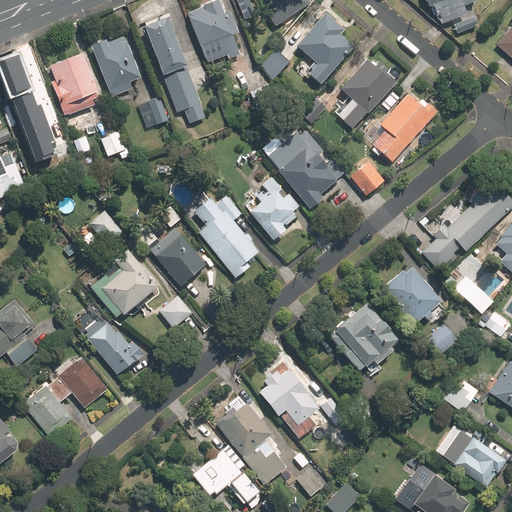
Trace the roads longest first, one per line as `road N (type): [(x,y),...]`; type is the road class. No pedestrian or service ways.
road 1 (residential): [(23,511),(498,116)]
road 2 (residential): [(366,0),(498,116)]
